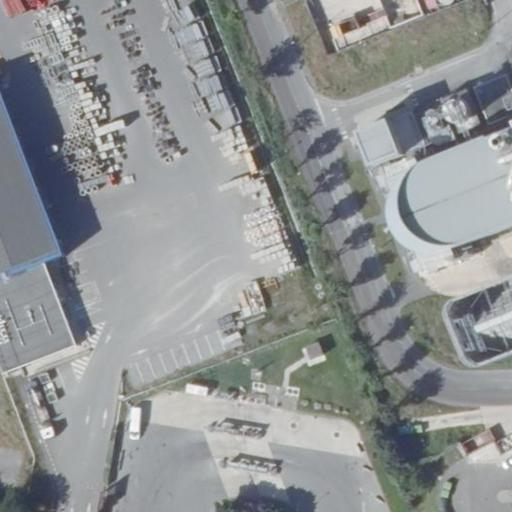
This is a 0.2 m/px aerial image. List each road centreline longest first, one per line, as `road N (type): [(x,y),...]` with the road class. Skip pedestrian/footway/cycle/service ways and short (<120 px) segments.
road 1 (unknown): [(188,511),(198,497),(249,475),(288,476),(335,491),(365,511)]
road 2 (unknown): [(66,341),(258,297)]
